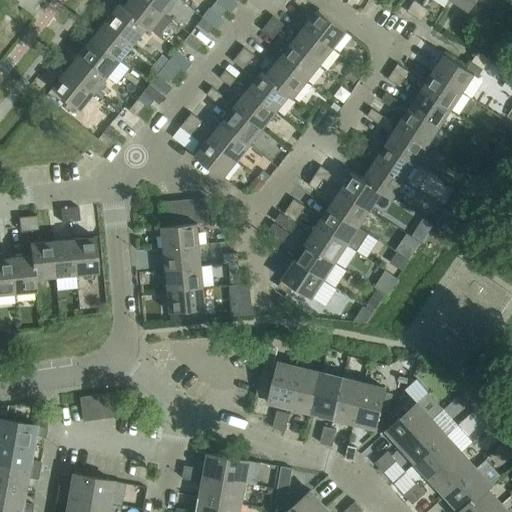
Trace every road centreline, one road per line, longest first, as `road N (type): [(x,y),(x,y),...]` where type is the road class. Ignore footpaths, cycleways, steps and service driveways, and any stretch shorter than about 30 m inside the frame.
road 1 (residential): [(257,216),(391,42),(327,0)]
road 2 (residential): [(137,157),(269,0)]
road 3 (residential): [(389,511),(346,467),(218,428)]
road 4 (residential): [(137,157),(203,178),(257,216)]
road 5 (unclassified): [(0,381),(122,361)]
